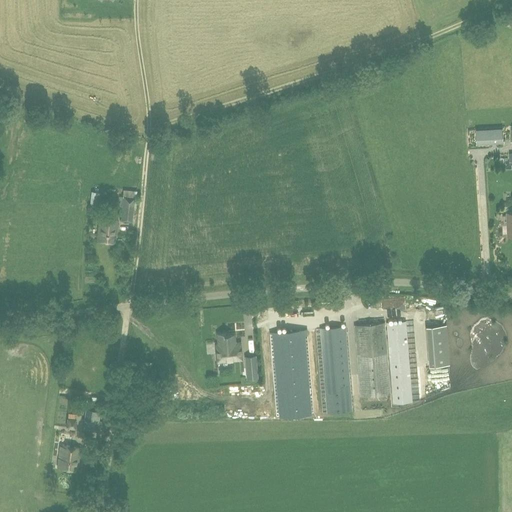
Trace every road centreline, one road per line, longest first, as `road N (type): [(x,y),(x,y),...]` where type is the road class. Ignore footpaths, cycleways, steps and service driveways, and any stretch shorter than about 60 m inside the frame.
road 1 (unclassified): [(131,306),(391,281),(511,297)]
road 2 (unclassified): [(131,306),(103,511)]
road 3 (unclassified): [(0,324),(131,306)]
